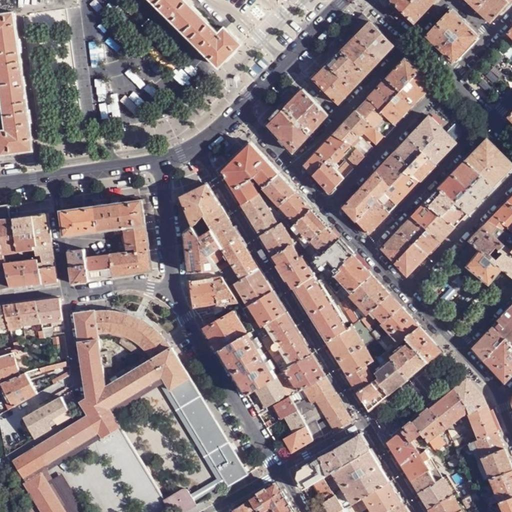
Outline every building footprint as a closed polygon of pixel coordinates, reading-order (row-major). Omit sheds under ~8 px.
[(152,0),(218,66),(240,43),(224,26),(218,32),(185,0),(152,0)] [(391,0),(415,24),(437,0),(391,0)] [(467,0),(479,11),(486,0),(467,0)] [(492,23),(509,4),(505,0),(486,0),(479,11),(492,23)] [(441,49),(466,24),(452,10),(427,36),(441,49)] [(0,129),(0,130),(3,151),(33,147),(14,12),(0,13),(0,69),(8,128),(0,129)] [(356,35),(370,20),(363,13),(349,27),(356,35)] [(395,45),(370,20),(356,35),(356,36),(380,60),(395,45)] [(479,36),(466,24),(441,49),(454,62),(479,36)] [(366,75),(380,60),(356,36),(341,51),(366,75)] [(352,90),(366,75),(341,51),(327,66),(352,90)] [(406,57),(387,78),(400,92),(405,87),(409,82),(420,71),(406,57)] [(339,104),(352,90),(327,66),(314,79),(327,91),(339,104)] [(405,87),(400,92),(398,95),(401,100),(397,105),(393,101),(382,112),(394,125),(431,86),(433,84),(420,71),(409,82),(414,87),(409,92),(405,87)] [(400,92),(387,78),(368,98),(382,112),(393,101),(398,95),(400,92)] [(304,89),(286,107),(310,134),(329,115),(304,89)] [(382,112),(368,98),(357,110),(372,124),(384,136),(394,125),(382,112)] [(310,134),(286,107),(269,125),(293,152),(310,134)] [(372,124),(357,110),(346,122),(359,136),(361,134),(363,132),(364,133),(372,124)] [(431,115),(410,136),(425,150),(435,165),(457,142),(431,115)] [(359,136),(346,122),(334,134),(365,157),(373,148),(360,136),(359,136)] [(384,136),(372,124),(364,133),(376,145),(384,136)] [(365,157),(334,134),(306,165),(314,175),(326,164),(328,165),(330,163),(332,164),(335,162),(337,164),(346,155),(344,152),(349,148),(353,152),(350,155),(352,157),(348,161),(355,167),(365,157)] [(228,136),(217,144),(224,152),(235,143),(228,136)] [(425,150),(410,136),(396,151),(412,164),(425,150)] [(511,162),(487,138),(467,159),(483,174),(494,185),(511,167),(511,162)] [(252,142),(237,156),(249,173),(251,176),(260,190),(267,184),(281,174),(252,142)] [(435,165),(425,150),(412,164),(406,171),(420,181),(435,165)] [(412,164),(396,151),(378,170),(393,184),(406,171),(412,164)] [(249,173),(237,156),(222,170),(243,205),(256,194),(247,179),(251,176),(249,173)] [(467,159),(452,175),(468,188),(483,174),(467,159)] [(326,164),(314,175),(331,193),(345,178),(332,168),(331,169),(328,165),(326,164)] [(332,168),(345,178),(346,177),(352,170),(346,164),(339,170),(335,166),(332,168)] [(393,184),(378,170),(344,206),(358,221),(378,199),(393,184)] [(390,212),(420,181),(406,171),(393,184),(378,199),(390,212)] [(297,192),(281,174),(267,184),(260,190),(276,209),(297,192)] [(483,174),(468,188),(481,198),(494,185),(483,174)] [(449,178),(438,189),(455,202),(466,190),(468,188),(452,175),(449,178)] [(207,215),(222,205),(208,183),(181,195),(193,226),(205,217),(207,215)] [(466,190),(455,202),(468,212),(481,198),(468,188),(466,190)] [(455,202),(438,189),(425,203),(442,215),(455,202)] [(313,209),(297,192),(276,209),(279,211),(294,225),(313,209)] [(256,194),(243,205),(251,217),(261,234),(279,224),(281,223),(278,219),(274,222),(264,207),(266,206),(264,203),(262,204),(256,194)] [(84,199),(85,208),(96,206),(97,206),(95,198),(84,199)] [(378,199),(358,221),(369,233),(390,212),(378,199)] [(121,203),(124,226),(125,226),(145,223),(142,200),(121,203)] [(511,201),(509,200),(489,221),(511,235),(511,233),(511,201)] [(468,212),(455,202),(442,215),(456,225),(468,212)] [(96,206),(99,230),(124,226),(121,203),(97,206),(96,206)] [(442,215),(425,203),(412,216),(428,229),(433,224),(442,215)] [(0,204),(0,218),(9,217),(7,204),(0,204)] [(223,247),(241,236),(222,205),(207,215),(205,217),(213,230),(223,247)] [(63,211),(66,234),(80,232),(80,235),(86,234),(86,231),(99,230),(96,206),(85,208),(63,211)] [(329,227),(313,209),(294,225),(287,229),(291,234),(296,241),(304,251),(310,246),(329,227)] [(48,212),(32,214),(36,245),(52,243),(48,212)] [(21,216),(13,216),(18,250),(34,248),(34,245),(36,245),(32,214),(21,216)] [(456,225),(442,215),(433,224),(428,229),(441,240),(456,225)] [(9,217),(0,218),(0,247),(1,252),(2,251),(18,250),(13,216),(9,217)] [(428,229),(412,216),(399,229),(415,242),(428,229)] [(511,235),(489,221),(484,225),(511,250),(511,235)] [(145,223),(125,226),(126,234),(121,235),(123,245),(128,244),(128,252),(149,250),(147,238),(145,223)] [(279,224),(261,234),(274,256),(291,245),(292,244),(288,236),(291,234),(287,229),(284,231),(279,224)] [(511,250),(484,225),(469,240),(502,269),(511,277),(511,250)] [(209,255),(223,247),(213,230),(200,235),(193,226),(186,233),(190,273),(219,270),(214,262),(209,255)] [(330,246),(340,239),(329,227),(310,246),(317,255),(312,260),(314,264),(323,252),(330,246)] [(415,242),(399,229),(382,247),(395,262),(415,242)] [(441,240),(428,229),(415,242),(428,254),(435,246),(441,240)] [(236,283),(260,267),(241,236),(223,247),(209,255),(214,262),(227,254),(233,263),(219,271),(220,271),(222,277),(230,287),(236,283)] [(336,270),(353,253),(340,239),(330,246),(323,252),(314,264),(321,273),(320,273),(328,282),(335,271),(336,270)] [(502,269),(469,240),(455,255),(489,283),(502,269)] [(415,242),(395,262),(407,275),(417,265),(428,254),(415,242)] [(34,245),(34,248),(35,254),(41,253),(42,262),(40,262),(41,268),(56,266),(52,243),(36,245),(34,245)] [(291,245),(274,256),(327,341),(347,330),(343,324),(344,323),(318,282),(317,282),(314,277),(320,273),(321,273),(314,264),(312,260),(310,259),(304,262),(301,256),(298,258),(291,245)] [(85,249),(68,250),(70,265),(88,263),(86,257),(85,249)] [(128,252),(110,254),(114,274),(152,271),(149,250),(128,252)] [(354,292),(372,275),(353,253),(336,270),(346,283),(354,292)] [(110,254),(86,257),(88,263),(90,277),(114,274),(110,254)] [(43,284),(41,268),(40,262),(39,259),(4,264),(7,273),(11,290),(43,284)] [(88,263),(70,265),(73,283),(91,281),(90,277),(88,263)] [(58,282),(56,266),(41,268),(43,284),(58,282)] [(251,304),(274,290),(260,267),(236,283),(247,302),(249,306),(251,304)] [(7,273),(0,274),(0,290),(0,291),(11,290),(7,273)] [(372,310),(390,294),(372,275),(354,292),(352,293),(369,313),(372,310)] [(237,300),(230,287),(222,277),(214,278),(217,304),(237,300)] [(214,278),(191,281),(194,307),(197,312),(206,311),(207,313),(212,313),(211,305),(217,304),(214,278)] [(352,293),(354,292),(346,283),(340,289),(347,298),(352,293)] [(347,298),(340,289),(335,284),(331,287),(343,302),(347,298)] [(265,325),(287,311),(274,290),(251,304),(262,326),(265,325)] [(383,323),(402,307),(390,294),(372,310),(383,323)] [(60,298),(36,300),(41,326),(42,330),(43,337),(53,336),(65,334),(64,325),(46,327),(46,322),(63,319),(60,298)] [(342,302),(356,324),(361,320),(347,298),(343,302),(342,302)] [(36,300),(16,302),(20,322),(20,323),(38,322),(39,326),(41,326),(36,300)] [(16,302),(3,304),(6,323),(7,326),(20,324),(20,323),(20,322),(16,302)] [(3,304),(0,304),(0,326),(5,326),(5,327),(8,327),(7,326),(6,323),(3,304)] [(254,329),(260,327),(249,306),(243,310),(253,329),(254,329)] [(511,306),(494,325),(505,337),(511,344),(511,306)] [(406,338),(419,326),(402,307),(383,323),(382,324),(399,343),(406,338)] [(215,316),(203,322),(219,349),(247,332),(248,332),(235,309),(218,320),(215,316)] [(105,310),(90,311),(80,312),(75,312),(87,398),(105,387),(98,333),(108,333),(125,337),(133,342),(141,347),(151,360),(169,349),(164,341),(156,332),(148,324),(143,321),(134,316),(125,313),(116,311),(105,310)] [(290,367),(312,353),(287,311),(265,325),(276,343),(273,346),(273,348),(273,350),(274,351),(276,351),(280,348),(290,367)] [(377,321),(369,313),(366,316),(363,319),(370,327),(377,321)] [(505,337),(494,325),(473,347),(484,359),(505,337)] [(353,326),(347,330),(327,341),(348,376),(363,368),(367,366),(373,363),(383,357),(389,353),(388,353),(387,351),(378,339),(375,336),(364,344),(353,326)] [(441,350),(419,326),(406,338),(428,362),(441,350)] [(382,336),(377,329),(374,331),(373,332),(375,336),(378,339),(380,337),(382,336)] [(247,332),(219,349),(234,373),(265,356),(249,331),(248,332),(247,332)] [(69,356),(65,334),(53,336),(55,347),(60,346),(62,357),(69,356)] [(380,337),(378,339),(387,351),(390,349),(380,337)] [(511,344),(505,337),(484,359),(504,383),(511,374),(511,344)] [(428,362),(406,338),(399,343),(397,345),(399,348),(397,349),(398,350),(391,356),(407,378),(428,362)] [(20,350),(20,340),(13,341),(14,348),(10,349),(11,353),(13,352),(20,350)] [(87,398),(81,401),(93,416),(61,434),(16,459),(29,482),(27,483),(43,511),(65,511),(48,482),(44,475),(41,470),(100,434),(102,439),(104,438),(105,440),(119,432),(118,430),(121,429),(112,413),(109,407),(162,375),(166,381),(222,475),(227,482),(229,486),(248,475),(172,347),(169,349),(151,360),(105,387),(87,398)] [(0,377),(1,381),(26,372),(13,352),(11,353),(0,355),(0,377)] [(303,389),(326,375),(312,353),(290,367),(286,369),(287,370),(281,373),(276,376),(277,377),(287,394),(288,396),(289,395),(290,397),(303,389)] [(387,394),(407,378),(391,356),(389,353),(383,357),(386,361),(373,375),(377,380),(387,394)] [(277,377),(276,376),(265,356),(234,373),(247,395),(255,390),(277,377)] [(67,365),(66,361),(40,368),(41,373),(67,365)] [(348,376),(358,392),(373,383),(363,368),(348,376)] [(55,384),(71,375),(71,371),(53,380),(55,384)] [(13,406),(38,393),(27,373),(26,372),(1,381),(13,406)] [(160,384),(166,381),(162,375),(109,407),(112,413),(160,384)] [(353,419),(326,375),(303,389),(308,397),(301,402),(299,401),(294,404),(299,411),(303,419),(306,425),(315,439),(330,434),(353,419)] [(277,377),(255,390),(266,407),(287,394),(277,377)] [(467,378),(455,388),(467,411),(469,417),(480,438),(498,430),(484,396),(467,378)] [(369,409),(387,394),(377,380),(373,383),(358,392),(369,409)] [(0,393),(8,409),(13,406),(1,381),(0,381),(0,393)] [(217,479),(222,475),(166,381),(160,384),(217,479)] [(467,411),(455,388),(431,407),(446,425),(446,426),(467,411)] [(39,437),(61,424),(57,417),(71,408),(63,395),(26,417),(39,437)] [(294,404),(290,397),(289,395),(288,396),(274,405),(282,420),(286,418),(299,411),(294,404)] [(446,425),(431,407),(413,422),(421,432),(427,440),(434,448),(435,449),(444,442),(436,432),(438,430),(439,431),(446,426),(446,425)] [(294,432),(306,425),(303,419),(299,411),(286,418),(294,432)] [(480,438),(469,417),(465,421),(468,428),(468,430),(467,433),(465,435),(463,437),(460,437),(458,436),(456,435),(454,429),(447,428),(456,449),(471,442),(480,438)] [(421,432),(413,422),(403,429),(411,440),(421,432)] [(313,440),(315,439),(306,425),(294,432),(284,438),(284,439),(292,453),(313,440)] [(411,440),(403,429),(389,441),(402,464),(418,450),(411,440)] [(505,447),(498,430),(480,438),(471,442),(477,458),(482,456),(505,447)] [(361,433),(336,448),(345,463),(370,448),(361,433)] [(44,475),(49,472),(102,439),(100,434),(41,470),(44,475)] [(511,468),(511,465),(505,447),(482,456),(492,478),(511,468)] [(332,450),(321,457),(330,473),(345,463),(336,448),(332,450)] [(345,463),(330,473),(327,475),(336,488),(338,491),(337,492),(345,508),(348,506),(390,481),(370,448),(345,463)] [(418,450),(402,464),(405,469),(412,481),(428,468),(429,467),(425,459),(430,455),(425,448),(420,452),(418,450)] [(429,467),(428,468),(435,480),(442,475),(440,472),(430,455),(425,459),(429,467)] [(296,478),(303,490),(309,486),(314,483),(327,475),(330,473),(321,457),(299,469),(296,478)] [(428,468),(412,481),(419,492),(435,480),(428,468)] [(511,495),(511,468),(492,478),(497,492),(494,494),(495,495),(481,501),(484,507),(489,504),(501,500),(511,495)] [(48,482),(53,479),(49,472),(44,475),(48,482)] [(84,511),(63,474),(53,479),(48,482),(65,511),(84,511)] [(194,502),(227,482),(222,475),(217,479),(191,494),(194,502)] [(320,493),(310,500),(311,502),(320,497),(323,496),(336,488),(327,475),(314,483),(320,493)] [(435,480),(419,492),(429,509),(452,492),(442,475),(435,480)] [(348,506),(351,511),(358,511),(369,506),(373,511),(381,511),(402,500),(390,481),(348,506)] [(294,511),(277,483),(251,498),(259,511),(294,511)] [(483,492),(479,484),(474,486),(477,492),(478,495),(483,492)] [(477,492),(474,486),(467,489),(471,495),(477,492)] [(336,488),(323,496),(325,500),(323,502),(328,511),(338,511),(345,508),(337,492),(338,491),(336,488)] [(183,511),(196,505),(194,502),(191,494),(188,490),(186,489),(184,489),(182,489),(164,499),(168,507),(171,511),(183,511)] [(452,492),(464,510),(467,508),(462,500),(456,489),(452,492)] [(429,509),(431,511),(459,511),(464,510),(452,492),(429,509)] [(481,501),(478,495),(477,492),(471,495),(462,500),(467,508),(481,501)] [(506,511),(511,511),(511,495),(501,500),(506,511)] [(320,497),(311,502),(313,506),(322,500),(320,497)] [(259,511),(251,498),(232,510),(233,511),(259,511)] [(408,511),(402,500),(381,511),(408,511)]
